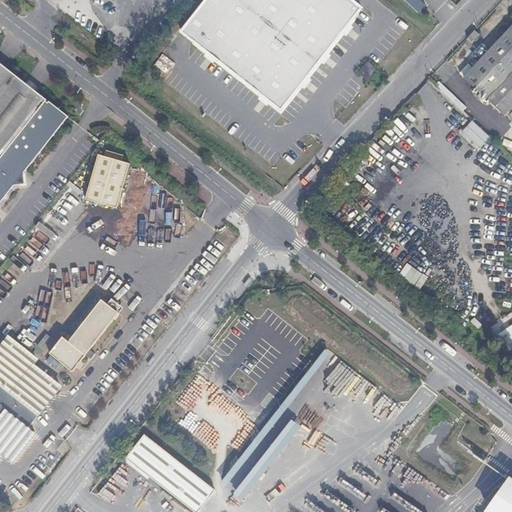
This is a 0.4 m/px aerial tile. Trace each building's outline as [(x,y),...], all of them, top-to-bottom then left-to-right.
[(267,101),(281,111),(302,84),(305,80),(321,59),(325,55),(343,31),(347,27),(361,8),(350,0),(206,0),(181,33),(209,55),(213,58),(263,97),(267,101)] [(413,8),(418,12),(425,5),(420,1),(413,8)] [(511,25),(472,68),(463,78),(504,117),(511,109),(511,25)] [(368,82),(379,69),(370,60),(359,73),(368,82)] [(0,206),(16,187),(28,186),(26,175),(68,122),(70,120),(51,105),(49,106),(47,105),(49,103),(0,64),(0,206)] [(459,74),(463,78),(472,68),(467,64),(459,74)] [(438,82),(435,86),(462,112),(466,108),(438,82)] [(469,120),(458,134),(479,149),(489,136),(469,120)] [(87,198),(118,207),(132,163),(123,160),(125,154),(108,148),(106,155),(100,153),(87,198)] [(117,314),(100,301),(74,334),(68,330),(49,354),(72,371),(117,314)] [(504,352),(511,361),(511,349),(496,334),(492,338),(504,352)] [(511,372),(511,361),(504,352),(492,338),(484,346),(511,372)] [(59,388),(31,366),(35,361),(6,339),(0,346),(0,453),(12,463),(34,434),(27,429),(59,388)] [(214,429),(229,411),(194,385),(168,419),(178,426),(174,431),(212,461),(217,454),(222,458),(233,443),(214,429)] [(196,511),(207,498),(137,442),(118,465),(176,511),(196,511)] [(511,511),(511,489),(504,501),(500,498),(490,511),(511,511)]
